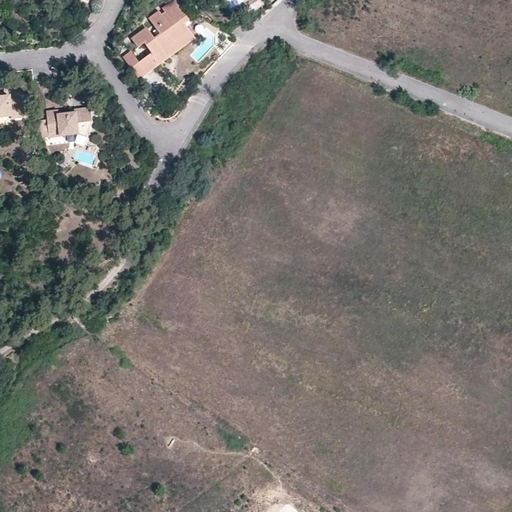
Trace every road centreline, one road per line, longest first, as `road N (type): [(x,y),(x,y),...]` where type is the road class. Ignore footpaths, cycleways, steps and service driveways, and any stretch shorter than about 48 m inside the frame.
road 1 (residential): [(511,125),(290,38),(254,36),(212,75),(165,147)]
road 2 (track): [(149,213),(134,247),(96,292),(0,354)]
road 3 (residential): [(91,49),(165,147)]
